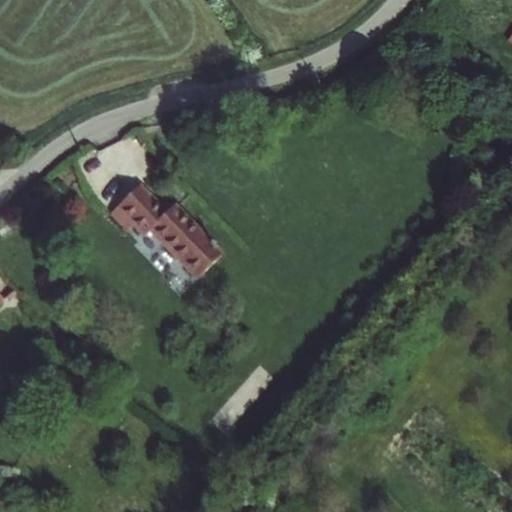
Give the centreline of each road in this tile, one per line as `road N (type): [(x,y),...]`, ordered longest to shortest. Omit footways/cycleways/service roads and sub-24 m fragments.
road 1 (residential): [(400,0),(348,46),(301,68),(85,130),(0,196)]
road 2 (track): [(511,91),(398,3)]
